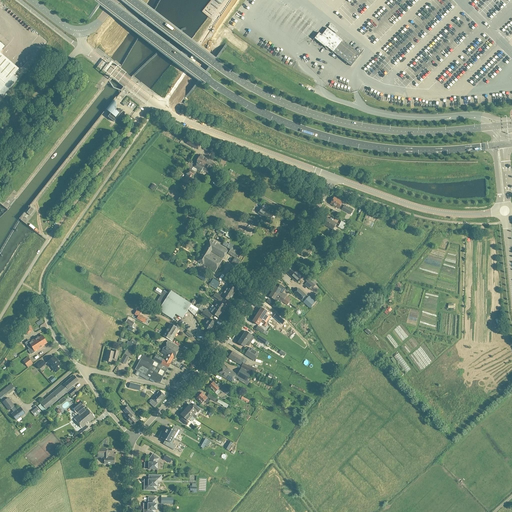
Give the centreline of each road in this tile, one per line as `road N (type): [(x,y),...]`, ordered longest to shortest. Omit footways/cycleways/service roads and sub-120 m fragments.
road 1 (primary): [(102,0),(203,76),(280,120),(397,149),(494,145)]
road 2 (primary): [(493,125),(376,129),(292,107),(233,76),(131,0)]
road 3 (unclassified): [(153,102),(49,237),(0,316)]
road 4 (unclassified): [(179,390),(205,367),(308,224)]
road 5 (tertiary): [(332,177),(153,102)]
road 6 (tertiary): [(503,211),(424,209),(332,177)]
road 7 (unclassified): [(82,44),(0,133)]
